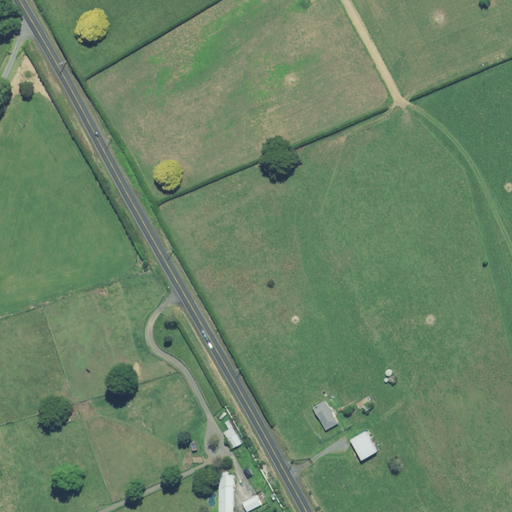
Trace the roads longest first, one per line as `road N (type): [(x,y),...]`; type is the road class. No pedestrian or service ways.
road 1 (tertiary): [(304,511),(19,0)]
road 2 (track): [(224,452),(105,511)]
